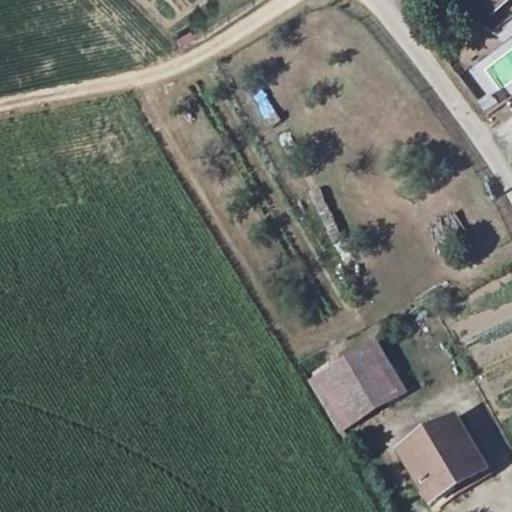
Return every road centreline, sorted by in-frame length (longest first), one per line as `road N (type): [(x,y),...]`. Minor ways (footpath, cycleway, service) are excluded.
road 1 (track): [(280,0),(185,59),(0,99)]
road 2 (unclassified): [(511,190),(378,0)]
